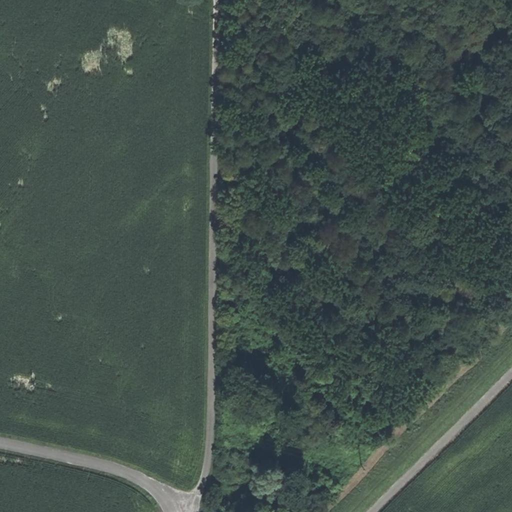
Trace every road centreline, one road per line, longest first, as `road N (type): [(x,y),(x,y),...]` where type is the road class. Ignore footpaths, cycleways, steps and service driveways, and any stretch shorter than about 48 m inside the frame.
road 1 (track): [(218,0),(208,460),(193,504),(177,511)]
road 2 (track): [(351,511),(511,350)]
road 3 (track): [(511,373),(372,511)]
road 4 (track): [(173,511),(155,486),(125,470),(0,440)]
